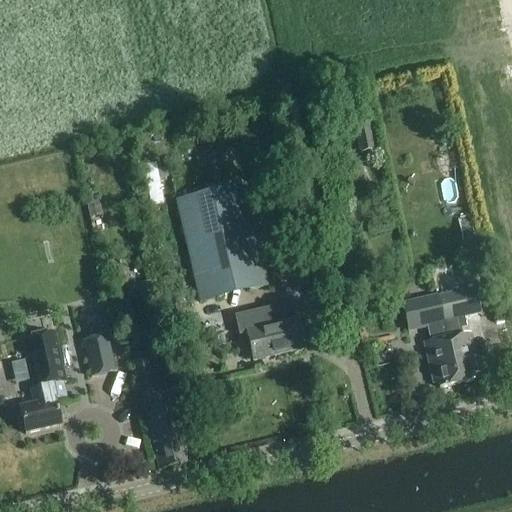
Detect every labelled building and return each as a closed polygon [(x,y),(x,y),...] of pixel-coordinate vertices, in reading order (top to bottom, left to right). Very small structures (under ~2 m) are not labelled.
[(354,128),(360,155),(377,152),(371,124),(354,128)] [(436,155),(439,171),(457,168),(454,152),(436,155)] [(178,204),(201,304),(269,289),(246,188),(178,204)] [(102,218),(99,208),(89,211),(87,212),(89,221),(102,218)] [(470,226),(461,229),(464,241),(474,238),(470,226)] [(138,287),(141,302),(159,299),(155,283),(138,287)] [(475,292),(437,300),(457,387),(474,383),(473,378),(478,376),(470,336),(458,338),(457,333),(466,330),(464,321),(481,317),(475,292)] [(457,387),(437,300),(402,308),(408,334),(427,329),(430,345),(423,346),(432,387),(438,386),(439,392),(457,387)] [(246,336),(253,364),(304,353),(298,322),(276,327),(273,315),(260,318),(259,314),(235,319),(239,337),(246,336)] [(505,324),(503,315),(494,317),(496,326),(505,324)] [(65,386),(54,335),(22,343),(34,392),(30,393),(33,407),(19,411),(25,437),(60,429),(54,403),(66,401),(62,387),(65,386)] [(106,340),(83,345),(90,380),(114,375),(106,340)] [(133,365),(138,390),(153,388),(148,363),(133,365)] [(146,419),(158,473),(188,466),(175,412),(146,419)]
